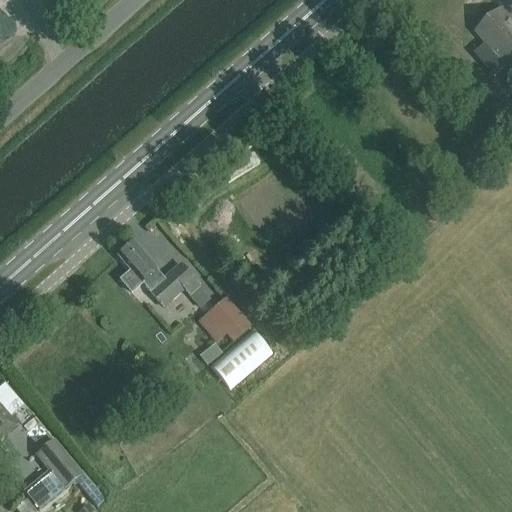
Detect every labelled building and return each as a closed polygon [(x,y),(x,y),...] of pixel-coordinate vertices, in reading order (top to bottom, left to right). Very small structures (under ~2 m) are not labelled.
[(505,66),(511,60),(511,24),(501,12),(476,33),(505,66)] [(268,232),(261,224),(269,217),(257,203),(218,235),(236,258),(268,232)] [(88,220),(96,230),(106,221),(98,211),(88,220)] [(198,292),(179,271),(178,270),(165,282),(131,244),(116,257),(139,284),(140,283),(161,308),(182,289),(191,299),(198,292)] [(382,263),(391,256),(384,247),(375,254),(382,263)] [(201,311),(211,302),(200,290),(191,299),(201,311)] [(208,317),(232,345),(250,330),(225,302),(208,317)] [(251,331),(209,367),(229,391),(272,355),(251,331)] [(0,391),(0,441),(17,426),(11,418),(22,409),(4,388),(0,391)] [(78,477),(52,445),(37,458),(63,490),(78,477)]
